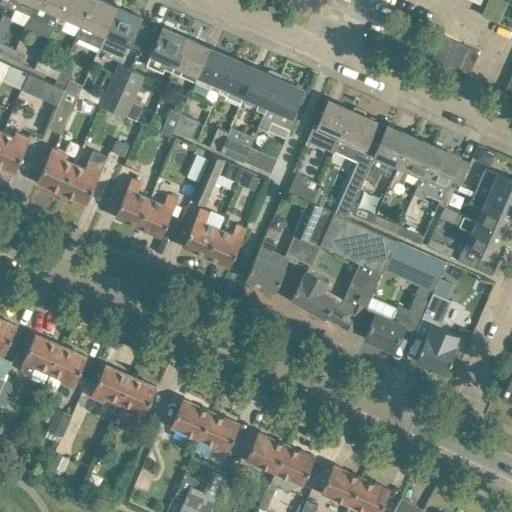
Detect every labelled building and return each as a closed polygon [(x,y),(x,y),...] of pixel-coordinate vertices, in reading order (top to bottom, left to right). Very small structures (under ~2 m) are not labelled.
[(30,15),(36,0),(8,0),(6,6),(13,9),(14,7),(30,15)] [(55,19),(63,0),(36,0),(30,15),(45,22),(48,16),(55,19)] [(81,24),(91,0),(63,0),(55,19),(64,23),(66,18),(81,24)] [(99,46),(117,6),(102,0),(91,0),(81,24),(76,36),(99,46)] [(123,57),(139,21),(141,16),(140,15),(140,17),(117,7),(118,6),(117,5),(117,6),(99,46),(123,57)] [(163,25),(146,64),(163,71),(164,67),(172,70),(186,37),(164,27),(164,26),(163,25)] [(445,62),(455,40),(442,35),(432,57),(445,62)] [(186,37),(172,70),(194,81),(197,75),(209,47),(187,37),(187,36),(186,36),(186,37)] [(16,48),(12,58),(22,62),(26,52),(24,52),(27,45),(19,40),(16,48)] [(459,68),(468,46),(455,40),(445,62),(459,68)] [(0,52),(12,58),(16,48),(0,41),(0,52)] [(218,91),(232,57),(210,48),(211,46),(210,46),(209,47),(197,75),(194,81),(218,91)] [(459,68),(470,73),(479,51),(468,46),(459,68)] [(232,57),(218,91),(226,95),(225,99),(239,105),(243,96),(256,68),(233,58),(234,57),(233,56),(232,57)] [(57,78),(61,68),(38,58),(34,67),(57,78)] [(82,87),(79,94),(89,99),(113,109),(131,68),(119,63),(104,96),(92,91),(82,87)] [(263,112),(280,73),(270,69),(268,70),(266,72),(257,68),(257,67),(256,67),(256,68),(243,96),(258,102),(256,109),(263,112)] [(57,78),(54,83),(64,88),(65,88),(69,81),(72,73),(61,68),(57,78)] [(132,100),(144,74),(131,68),(113,109),(137,119),(143,105),(132,100)] [(286,137),(290,129),(295,117),(291,116),(296,105),(300,107),(307,90),(303,89),(303,87),(302,87),(302,88),(292,84),(293,81),(292,78),(280,73),(263,112),(264,112),(258,126),(267,130),(268,129),(286,137)] [(50,81),(43,98),(48,100),(57,104),(64,89),(64,88),(54,83),(50,81)] [(78,95),(64,89),(48,126),(62,132),(78,95)] [(335,150),(353,109),(352,109),(352,110),(329,100),(330,99),(329,98),(317,125),(314,124),(307,139),(333,151),(334,150),(335,150)] [(377,148),(366,143),(376,119),(375,119),(375,120),(364,115),(365,111),(354,106),(353,109),(335,150),(357,160),(335,210),(347,216),(349,211),(353,203),(364,178),(377,148)] [(171,135),(181,112),(171,108),(161,130),(171,135)] [(181,112),(171,135),(174,129),(192,137),(199,121),(181,112)] [(392,178),(411,135),(393,127),(394,125),(388,122),(377,148),(364,178),(374,183),(379,172),(392,178)] [(220,149),(228,131),(218,127),(210,145),(220,149)] [(249,146),(250,144),(241,140),(244,135),(229,128),(228,131),(220,149),(220,150),(242,160),(249,146)] [(13,137),(7,135),(2,133),(0,137),(0,164),(15,171),(30,138),(15,132),(13,137)] [(421,174),(434,145),(417,137),(417,135),(412,133),(411,135),(392,178),(403,183),(409,168),(421,174)] [(116,139),(111,149),(125,155),(129,144),(116,139)] [(447,180),(458,156),(440,148),(441,145),(435,143),(434,145),(421,174),(413,193),(423,197),(425,193),(439,199),(447,180)] [(242,160),(242,161),(265,171),(270,173),(277,159),(272,156),(249,146),(242,160)] [(62,191),(74,163),(64,159),(66,154),(52,147),(37,180),(62,191)] [(87,202),(101,169),(108,155),(93,148),(84,168),(74,163),(62,191),(87,202)] [(219,173),(225,158),(210,152),(190,198),(205,205),(219,173)] [(207,157),(197,153),(186,176),(197,180),(207,157)] [(460,185),(470,161),(458,156),(447,180),(455,184),(456,183),(460,185)] [(225,158),(219,173),(238,181),(244,167),(225,158)] [(511,179),(485,167),(473,192),(486,198),(511,207),(511,179)] [(245,171),(240,182),(254,188),(259,177),(245,171)] [(312,202),(320,182),(297,172),(287,191),(307,200),(312,202)] [(138,225),(150,198),(138,192),(142,182),(131,178),(115,215),(138,225)] [(455,184),(447,180),(439,199),(437,202),(446,206),(455,184)] [(473,192),(470,201),(484,207),(478,220),(506,233),(511,219),(511,207),(486,198),(473,192)] [(138,225),(161,235),(178,198),(169,194),(165,204),(150,198),(138,225)] [(322,206),(312,202),(307,200),(292,233),(294,233),(307,239),(322,206)] [(373,221),(376,213),(353,203),(349,211),(373,221)] [(397,238),(347,216),(335,210),(335,212),(322,206),(307,239),(318,244),(359,262),(342,299),(323,287),(322,289),(320,288),(326,277),(309,267),(309,266),(308,266),(302,277),(301,277),(290,297),(325,317),(326,316),(341,325),(354,331),(365,305),(367,306),(382,272),(384,267),(396,239),(397,238)] [(206,255),(219,227),(207,222),(211,213),(199,208),(183,245),(206,255)] [(274,213),(269,225),(279,230),(285,218),(274,213)] [(396,231),(399,224),(376,213),(373,221),(396,231)] [(461,251),(457,258),(475,266),(482,251),(496,257),(504,238),(506,239),(509,234),(506,233),(478,220),(464,214),(459,224),(473,231),(467,245),(461,251)] [(206,255),(229,265),(246,228),(237,224),(232,234),(219,227),(206,255)] [(399,224),(396,231),(421,242),(424,235),(399,224)] [(307,239),(294,233),(287,248),(291,250),(288,257),(298,261),(299,258),(310,263),(318,244),(307,239)] [(453,248),(430,237),(426,245),(450,255),(453,248)] [(263,238),(246,277),(275,290),(285,268),(284,267),(288,257),(291,250),(287,248),(276,243),(263,238)] [(446,261),(396,239),(384,267),(420,283),(409,309),(398,304),(391,318),(375,311),(365,336),(394,349),(405,324),(416,329),(433,291),(436,282),(446,261)] [(447,297),(453,283),(439,277),(436,282),(433,291),(439,294),(447,297)] [(433,291),(415,332),(415,331),(426,335),(416,358),(446,371),(462,332),(441,323),(448,308),(451,301),(452,299),(447,297),(439,294),(433,291)] [(0,355),(3,356),(17,324),(0,317),(0,355)] [(48,372),(61,344),(35,333),(19,369),(31,374),(33,370),(34,370),(36,367),(48,372)] [(73,387),(87,355),(61,344),(48,372),(63,379),(62,382),(73,387)] [(119,403),(131,374),(105,363),(91,395),(104,401),(106,397),(119,403)] [(4,378),(0,387),(0,401),(7,405),(16,382),(18,377),(7,372),(4,378)] [(143,418),(157,386),(131,374),(119,403),(133,409),(131,413),(143,418)] [(503,396),(511,400),(511,375),(508,385),(506,384),(504,388),(506,389),(503,396)] [(199,437),(211,410),(183,397),(171,425),(199,437)] [(62,435),(72,413),(57,407),(47,429),(62,435)] [(220,461),(226,449),(228,450),(240,423),(211,410),(199,437),(215,444),(210,456),(220,461)] [(274,470),(286,443),(258,430),(246,457),(274,470)] [(0,434),(0,447),(12,453),(17,441),(0,434)] [(286,443),(274,470),(303,483),(315,455),(286,443)] [(57,452),(51,466),(62,471),(68,457),(57,452)] [(349,503),(361,476),(333,463),(321,491),(349,503)] [(148,492),(156,473),(143,468),(135,487),(148,492)] [(368,511),(379,511),(390,488),(361,476),(349,503),(368,511)] [(277,485),(270,481),(258,507),(266,510),(277,485)] [(187,491),(178,511),(210,511),(215,503),(187,491)] [(419,511),(422,507),(401,495),(393,510),(394,510),(397,511),(419,511)] [(313,511),(318,503),(307,498),(300,511),(313,511)]
